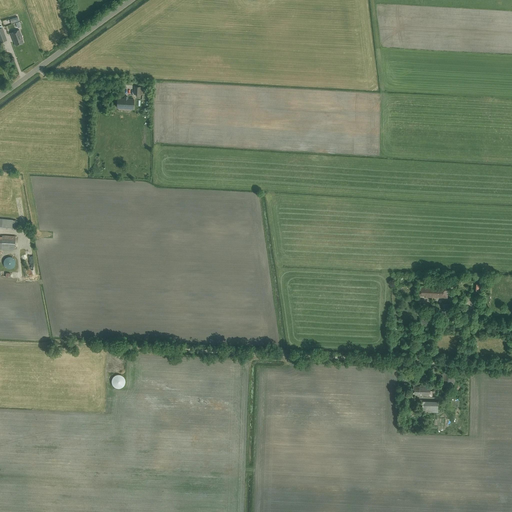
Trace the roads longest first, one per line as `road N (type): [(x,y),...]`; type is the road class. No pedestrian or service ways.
road 1 (track): [(0,343),(420,361)]
road 2 (unclassified): [(0,95),(130,0)]
